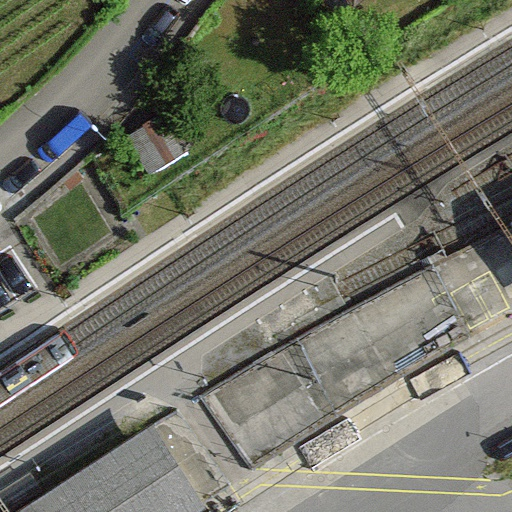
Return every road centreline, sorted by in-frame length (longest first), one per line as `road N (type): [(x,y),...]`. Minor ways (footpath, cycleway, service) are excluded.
road 1 (residential): [(0,192),(161,0)]
road 2 (unknown): [(385,511),(427,461),(511,401)]
